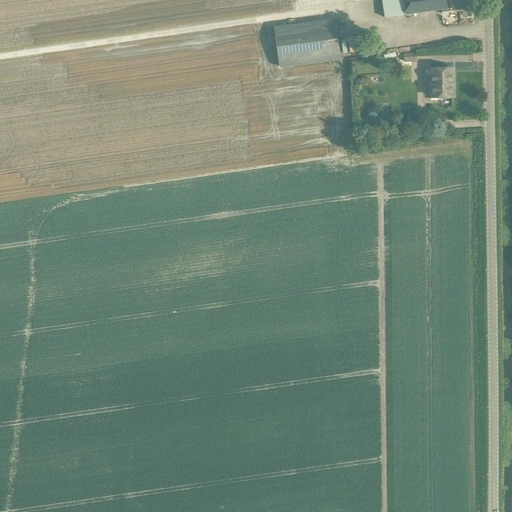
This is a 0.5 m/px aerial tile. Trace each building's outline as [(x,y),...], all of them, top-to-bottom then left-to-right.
[(405,15),(438,10),(436,0),(381,0),(385,18),(405,15)] [(436,0),(438,10),(449,8),(450,9),(472,5),(471,0),(436,0)] [(281,68),(340,60),(335,20),(275,28),(281,68)] [(361,36),(348,37),(350,53),(363,52),(361,36)] [(415,52),(404,53),(405,61),(416,61),(415,52)] [(433,83),(433,98),(453,98),(453,83),(450,83),(450,69),(430,69),(430,83),(433,83)]
